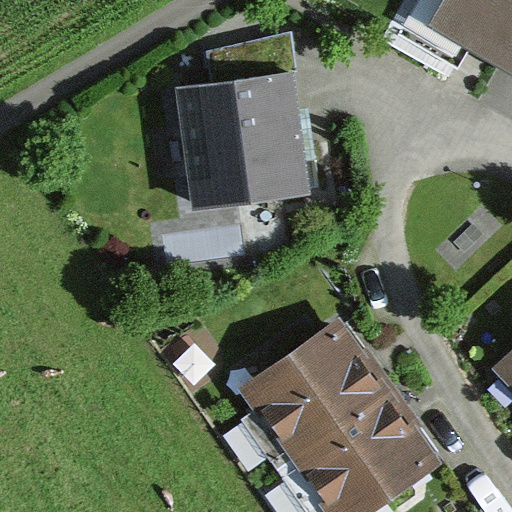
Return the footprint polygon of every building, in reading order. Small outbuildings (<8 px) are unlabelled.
[(511,0),(445,0),(438,12),(511,52),(511,0)] [(183,87),(193,204),(316,193),(305,76),(183,87)] [(305,462),(398,393),(373,359),(346,324),(253,392),(305,462)] [(511,386),(511,359),(498,372),(511,386)] [(398,393),(305,462),(342,511),(381,511),(449,462),(427,433),(398,393)]
